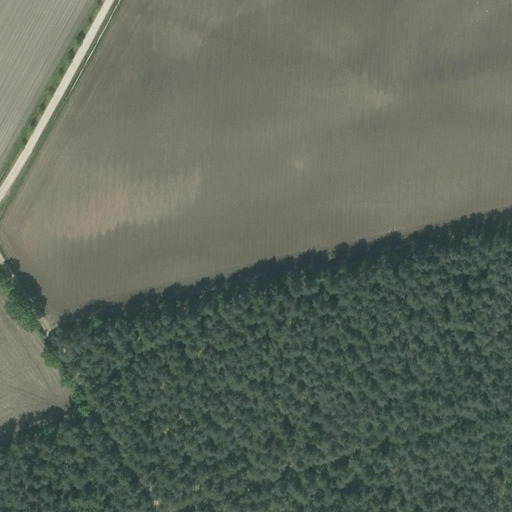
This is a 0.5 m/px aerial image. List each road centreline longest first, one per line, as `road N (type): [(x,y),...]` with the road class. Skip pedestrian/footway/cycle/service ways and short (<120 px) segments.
road 1 (track): [(166,511),(0,261)]
road 2 (track): [(0,193),(109,0)]
